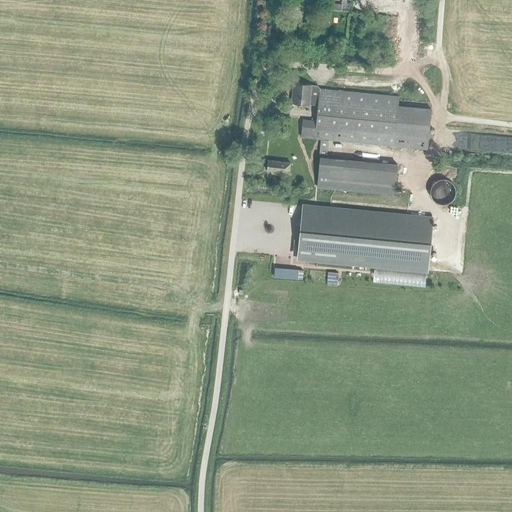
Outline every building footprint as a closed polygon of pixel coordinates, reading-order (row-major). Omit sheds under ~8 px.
[(328,2),(327,9),(341,10),(342,4),(328,2)] [(294,84),(292,104),(309,105),(309,104),(310,99),(319,92),(318,105),(316,122),(303,120),(301,137),(321,139),(319,157),(320,157),(317,188),(394,196),(397,165),(326,158),(327,140),(426,150),(430,110),(397,106),(398,97),(335,91),(320,90),(320,88),(318,85),(312,85),(294,84)] [(290,163),(268,161),(267,171),(271,171),(270,175),(288,177),(290,163)] [(430,187),(429,191),(429,193),(430,196),(433,200),(435,202),(437,203),(439,204),(442,205),(445,204),(447,204),(448,203),(451,201),(453,199),(454,197),(455,194),(455,192),(455,189),(454,186),(452,183),(450,181),(447,180),(444,179),(443,179),(438,179),(436,180),(434,182),(432,184),(430,187)] [(433,216),(302,204),(297,260),(427,273),(433,216)] [(298,270),(274,268),(274,277),(297,279),(298,270)]
